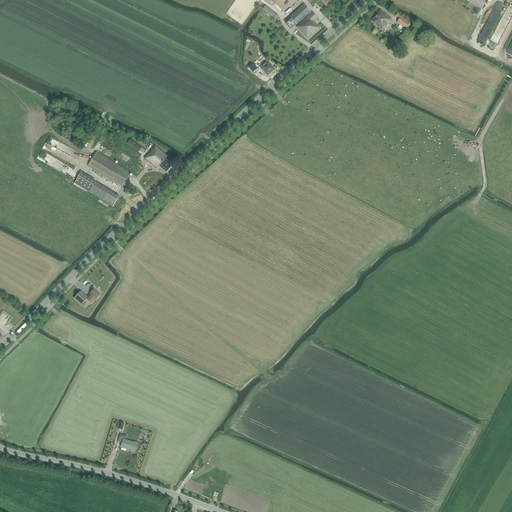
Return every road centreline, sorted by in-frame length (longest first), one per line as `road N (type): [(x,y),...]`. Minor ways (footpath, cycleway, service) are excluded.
road 1 (tertiary): [(0,346),(366,0)]
road 2 (unclassified): [(222,511),(0,447)]
road 3 (track): [(479,197),(479,140),(511,84)]
